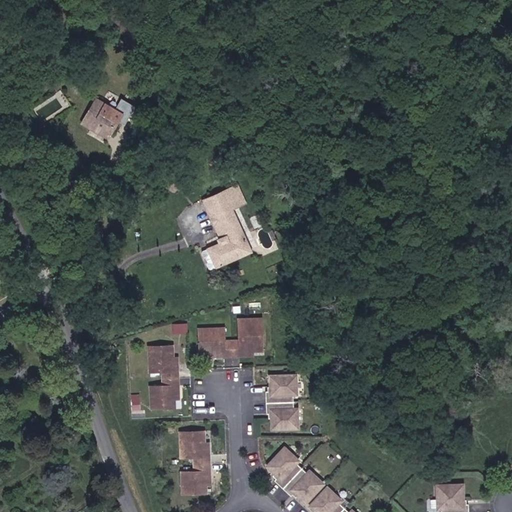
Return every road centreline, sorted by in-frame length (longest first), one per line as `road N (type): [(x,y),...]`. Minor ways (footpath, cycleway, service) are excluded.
road 1 (tertiary): [(49,292),(139,511)]
road 2 (unknown): [(65,331),(124,266),(186,236)]
